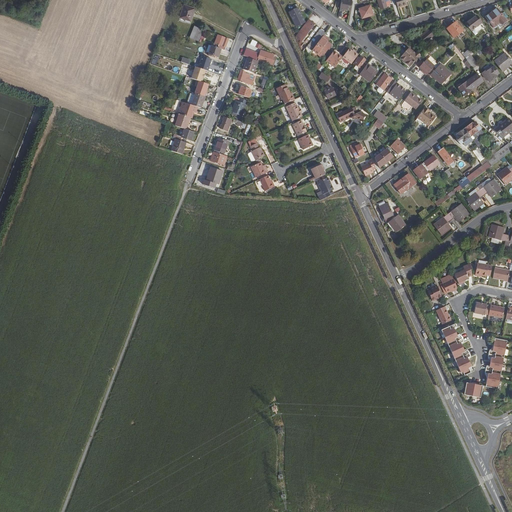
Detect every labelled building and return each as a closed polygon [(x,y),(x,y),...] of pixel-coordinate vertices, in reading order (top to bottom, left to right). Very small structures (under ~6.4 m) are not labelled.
[(351,0),(341,0),(340,11),(344,11),(344,9),(350,10),(352,0),(351,0)] [(378,0),(381,9),(387,7),(384,0),(378,0)] [(371,5),(359,8),(362,18),(374,15),(371,5)] [(201,10),(191,6),(186,18),(197,22),(201,10)] [(295,26),(304,22),(298,8),(289,12),(295,26)] [(497,9),(486,17),(494,28),(506,19),(497,9)] [(486,28),(477,16),(475,17),(474,16),(465,23),(475,36),(486,28)] [(315,24),(309,19),(295,37),(302,42),(315,24)] [(464,30),(457,21),(447,29),(454,38),(464,30)] [(189,38),(199,42),(203,30),(194,26),(189,38)] [(306,48),(309,55),(315,48),(324,35),(328,30),(323,26),(306,48)] [(445,39),(449,36),(443,29),(439,32),(445,39)] [(434,35),(429,30),(424,34),(423,33),(419,37),(425,43),(434,35)] [(324,35),(315,48),(317,49),(316,50),(323,56),(333,43),(329,40),(327,39),(328,37),(324,35)] [(218,48),(221,49),(224,50),(229,39),(222,37),(218,48)] [(409,42),(416,50),(420,46),(413,38),(409,42)] [(218,48),(212,45),(209,54),(218,57),(221,49),(218,48)] [(411,66),(413,68),(422,59),(410,49),(407,52),(401,47),(397,51),(400,58),(410,67),(411,66)] [(342,57),(351,64),(359,54),(355,51),(355,52),(349,48),(342,57)] [(334,50),(327,60),(331,63),(330,64),(335,67),(342,58),(337,55),(338,54),(334,50)] [(511,61),(505,52),(494,61),(502,73),(511,65),(511,61)] [(272,58),(267,56),(260,54),(257,61),(270,65),(272,60),(272,58)] [(212,59),(202,55),(198,67),(208,70),(212,59)] [(358,71),(361,73),(366,66),(363,64),(366,60),(361,56),(358,60),(357,59),(354,63),(360,68),(358,71)] [(469,63),(473,67),(473,68),(476,66),(469,56),(466,58),(469,63)] [(257,61),(248,58),(243,70),(253,73),(257,61)] [(423,72),(426,75),(429,72),(434,67),(435,66),(427,59),(420,67),(423,69),(424,71),(423,72)] [(361,73),(360,74),(370,82),(377,72),(367,64),(366,66),(361,73)] [(431,74),(441,84),(451,74),(441,64),(438,67),(436,69),(431,74)] [(198,67),(196,66),(191,78),(202,82),(206,70),(198,67)] [(497,75),(500,73),(495,67),(487,72),(486,71),(483,74),(488,80),(489,79),(490,81),(497,75)] [(242,81),(242,83),(247,84),(250,76),(245,74),(245,73),(241,71),(238,80),(242,81)] [(381,72),(374,82),(377,84),(376,85),(383,90),(392,79),(381,72)] [(327,83),(330,79),(322,73),(319,77),(320,77),(320,78),(326,83),(327,83)] [(464,96),(483,81),(477,73),(458,88),(464,96)] [(207,96),(211,85),(202,82),(199,80),(198,84),(203,85),(200,93),(207,96)] [(394,82),(387,92),(389,93),(397,83),(394,82)] [(397,83),(389,93),(397,99),(405,89),(397,83)] [(285,105),(296,100),(293,96),(292,96),(288,88),(287,88),(286,85),(277,89),(282,100),(283,100),(285,105)] [(242,87),(239,94),(249,98),(252,90),(242,87)] [(335,95),(331,88),(328,89),(328,87),(324,89),(325,91),(324,92),(328,99),(335,95)] [(422,100),(419,98),(418,98),(416,97),(417,96),(411,92),(404,100),(416,109),(422,100)] [(198,107),(201,108),(205,96),(196,93),(192,105),(198,107)] [(247,101),(240,98),(238,102),(235,101),(231,112),(241,116),(247,101)] [(192,111),(194,112),(196,113),(198,107),(192,105),(183,102),(179,114),(180,114),(190,117),(192,111)] [(293,122),(303,117),(301,113),(300,110),(298,106),(297,107),(295,104),(287,107),(293,122)] [(336,114),(340,122),(358,113),(355,107),(352,108),(342,112),(341,111),(336,114)] [(428,125),(435,116),(429,111),(429,110),(425,107),(417,117),(428,125)] [(358,113),(340,122),(350,118),(354,120),(355,118),(362,122),(365,115),(360,112),(358,113)] [(176,126),(185,129),(190,117),(180,114),(176,126)] [(493,129),(509,118),(507,116),(491,128),(493,129)] [(231,119),(224,117),(223,120),(224,120),(222,125),(221,124),(219,127),(227,130),(231,119)] [(493,129),(505,139),(511,133),(511,122),(509,118),(493,129)] [(378,119),(373,124),(379,129),(383,123),(379,120),(378,119)] [(307,132),(302,121),(293,125),(298,136),(307,132)] [(471,123),(464,128),(470,136),(479,129),(474,122),(472,123),(471,123)] [(383,123),(379,129),(382,132),(387,126),(383,123)] [(465,145),(472,140),(470,136),(464,128),(456,135),(458,138),(456,139),(460,144),(462,142),(465,145)] [(192,141),(195,132),(185,129),(182,138),(192,141)] [(472,140),(474,138),(481,132),(479,129),(470,136),(472,140)] [(313,146),(309,135),(299,140),(303,150),(313,146)] [(172,151),(182,155),(186,143),(181,141),(176,139),(172,151)] [(227,143),(217,140),(214,150),(219,152),(219,150),(224,152),(227,143)] [(405,146),(398,140),(391,146),(398,153),(405,146)] [(256,160),(266,156),(264,154),(264,153),(262,148),(260,148),(258,143),(251,146),(254,151),(252,152),(256,160)] [(350,145),(356,159),(364,154),(360,145),(357,145),(355,143),(350,145)] [(487,160),(492,165),(511,149),(511,145),(509,143),(487,160)] [(447,165),(453,161),(443,147),(437,152),(447,165)] [(373,158),(378,169),(386,163),(386,162),(393,157),(386,148),(373,158)] [(227,156),(214,152),(211,161),(224,165),(227,156)] [(433,155),(423,162),(428,168),(429,170),(439,163),(433,155)] [(467,178),(470,182),(492,165),(487,160),(486,158),(480,163),(482,166),(467,178)] [(428,168),(423,162),(413,170),(419,178),(427,172),(426,170),(428,168)] [(267,174),(262,163),(252,167),(256,178),(267,174)] [(316,180),(327,175),(325,170),(323,171),(323,169),(321,165),(311,169),(316,180)] [(369,165),(361,169),(364,177),(372,173),(369,165)] [(511,166),(509,169),(507,167),(498,174),(504,182),(509,179),(510,180),(511,178),(511,166)] [(222,172),(212,168),(209,176),(208,175),(206,181),(218,185),(222,172)] [(448,177),(451,175),(447,169),(443,172),(448,177)] [(394,184),(401,194),(415,183),(408,173),(394,184)] [(268,176),(260,180),(265,192),(275,187),(274,184),(272,185),(270,181),(268,176)] [(321,203),(335,196),(332,191),(334,190),(328,178),(318,183),(324,195),(319,197),(321,203)] [(459,185),(462,188),(469,182),(466,178),(458,184),(459,185)] [(493,179),(479,189),(484,194),(488,191),(492,196),(501,189),(493,179)] [(447,194),(450,197),(462,188),(459,185),(447,194)] [(484,194),(479,189),(466,200),(474,210),(483,202),(479,197),(484,194)] [(442,197),(435,203),(438,207),(450,198),(447,195),(443,198),(442,197)] [(383,204),(379,206),(385,219),(392,215),(387,203),(383,204)] [(461,204),(447,214),(451,219),(454,217),(455,216),(459,221),(468,214),(461,204)] [(419,214),(422,218),(428,213),(425,209),(419,214)] [(451,219),(447,214),(433,224),(441,234),(451,227),(447,222),(451,219)] [(405,224),(397,215),(388,222),(394,229),(395,231),(405,224)] [(502,233),(503,227),(492,224),(489,236),(505,240),(507,234),(504,233),(502,233)] [(491,275),(493,265),(478,262),(476,273),(483,274),(487,275),(487,274),(491,275)] [(473,274),(470,264),(464,267),(465,269),(455,274),(460,284),(466,281),(465,280),(469,277),(469,276),(473,274)] [(507,281),(510,270),(495,267),(493,277),(504,279),(504,280),(507,281)] [(458,287),(454,278),(441,284),(439,285),(444,294),(446,293),(458,287)] [(443,296),(438,285),(431,288),(432,289),(429,291),(433,301),(443,296)] [(475,312),(485,314),(487,304),(477,302),(475,312)] [(491,304),(489,314),(503,317),(505,307),(491,304)] [(445,306),(437,310),(443,324),(452,320),(445,306)] [(455,323),(449,326),(450,327),(442,331),(448,344),(455,340),(457,342),(449,346),(454,358),(462,355),(463,357),(456,361),(461,373),(463,372),(464,375),(470,373),(468,368),(471,366),(467,358),(470,356),(467,350),(464,351),(461,343),(463,342),(460,335),(457,336),(454,328),(457,327),(455,323)] [(495,354),(504,356),(507,341),(495,339),(492,351),(489,351),(488,358),(491,358),(489,367),(486,367),(485,373),(488,374),(485,387),(498,389),(500,374),(492,372),(492,370),(501,372),(504,358),(495,356),(495,354)] [(464,394),(480,398),(482,386),(466,383),(464,394)]
